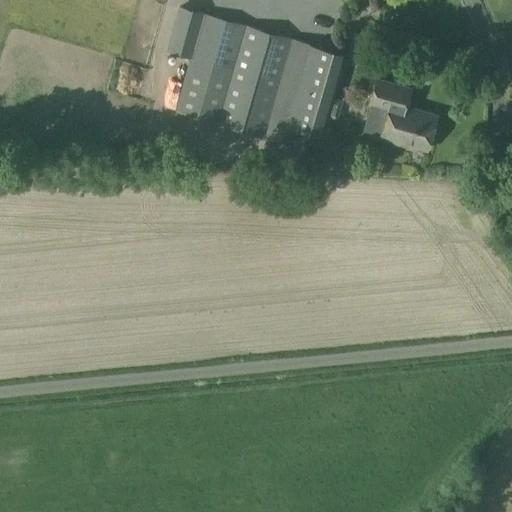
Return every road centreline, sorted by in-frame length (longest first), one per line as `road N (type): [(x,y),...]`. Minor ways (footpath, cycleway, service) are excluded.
road 1 (unclassified): [(0,393),(511,341)]
road 2 (unclassified): [(468,0),(492,58),(492,165),(511,208)]
